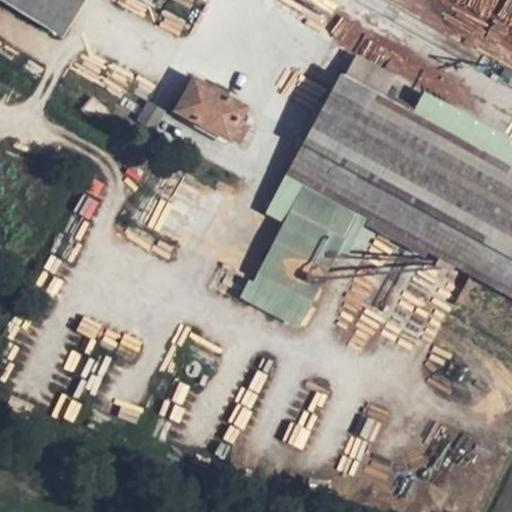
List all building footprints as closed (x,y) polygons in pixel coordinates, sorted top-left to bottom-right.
[(83,0),(6,0),(64,33),(83,0)] [(434,255),(472,275),(511,297),(511,169),(473,148),(409,113),(342,76),(283,172),(360,214),(382,227),(434,255)] [(238,120),(245,107),(193,78),(176,110),(229,139),(230,137),(240,143),(249,126),(238,120)] [(511,137),(425,90),(409,113),(511,169),(511,137)] [(360,214),(283,172),(268,207),(289,210),(239,297),(298,331),(360,214)] [(455,305),(472,275),(434,255),(418,284),(455,305)]
